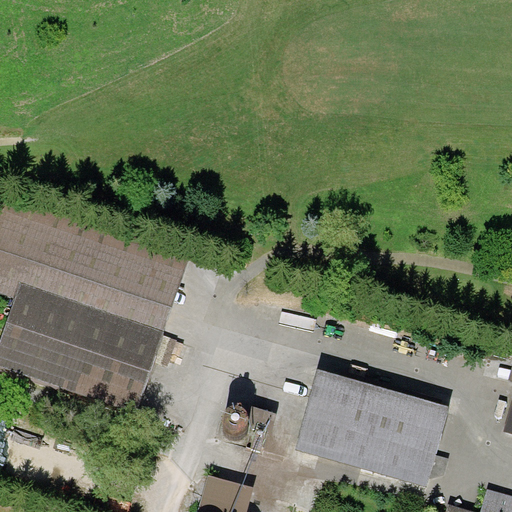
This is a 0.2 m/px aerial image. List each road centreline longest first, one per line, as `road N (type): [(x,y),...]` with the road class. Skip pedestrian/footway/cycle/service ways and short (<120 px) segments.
road 1 (track): [(163,511),(223,306),(267,260),(298,252),(511,278)]
road 2 (track): [(223,306),(467,384),(470,464),(511,471)]
road 3 (track): [(0,382),(184,443)]
